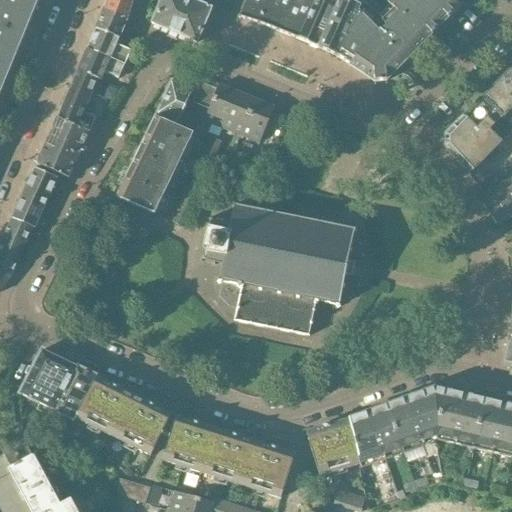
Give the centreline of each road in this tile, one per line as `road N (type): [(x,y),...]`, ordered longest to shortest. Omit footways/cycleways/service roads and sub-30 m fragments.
road 1 (residential): [(388,127),(233,67),(171,52),(151,66),(76,185),(18,312),(24,322),(182,395),(248,418),(306,412),(430,370),(511,384)]
road 2 (residential): [(0,169),(70,0)]
road 3 (residential): [(388,127),(511,6)]
